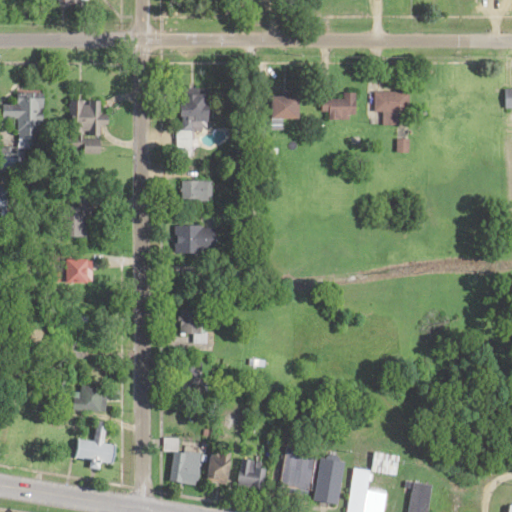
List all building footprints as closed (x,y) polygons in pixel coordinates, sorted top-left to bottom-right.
[(215,94),(188,93),(187,129),(214,130),(215,94)] [(378,114),(386,114),(386,127),(402,127),(402,114),(413,114),(413,94),(378,94),(378,114)] [(360,95),(346,95),(346,101),(327,101),(327,121),(360,121),(360,95)] [(303,98),(275,98),(275,121),(303,121),(303,98)] [(49,100),(19,99),(19,105),(6,105),(5,121),(20,122),(20,140),(48,140),(49,100)] [(103,103),(72,103),(72,139),(105,139),(105,123),(103,123),(103,103)] [(190,158),(190,135),(181,135),(181,158),(190,158)] [(183,203),(215,203),(215,184),(183,184),(183,203)] [(220,255),(220,228),(178,228),(178,255),(220,255)] [(95,285),(95,262),(62,262),(62,285),(95,285)] [(204,336),(204,313),(180,313),(180,336),(204,336)] [(108,414),(108,389),(75,389),(75,414),(108,414)] [(109,427),(98,426),(96,444),(80,442),(78,463),(121,467),(123,449),(108,448),(109,427)] [(176,454),(176,445),(166,444),(165,454),(176,455),(174,486),(203,489),(206,456),(176,454)] [(264,494),(269,472),(259,470),(261,461),(244,457),(237,488),(264,494)] [(349,464),(325,461),(320,504),(344,507),(349,464)] [(232,465),(211,465),(211,486),(232,486),(232,465)] [(386,511),(390,491),(370,488),(372,477),(357,474),(350,511),(386,511)] [(431,511),(434,488),(414,486),(411,511),(431,511)]
